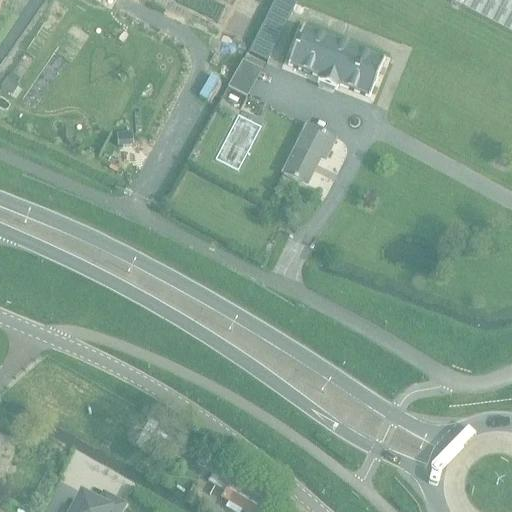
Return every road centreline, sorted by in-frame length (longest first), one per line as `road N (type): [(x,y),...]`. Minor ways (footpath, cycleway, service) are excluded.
road 1 (primary): [(449,443),(243,316),(132,256),(0,200)]
road 2 (primary): [(0,230),(163,310),(340,431),(433,478)]
road 3 (unclassified): [(0,317),(173,395),(280,470),(324,511)]
